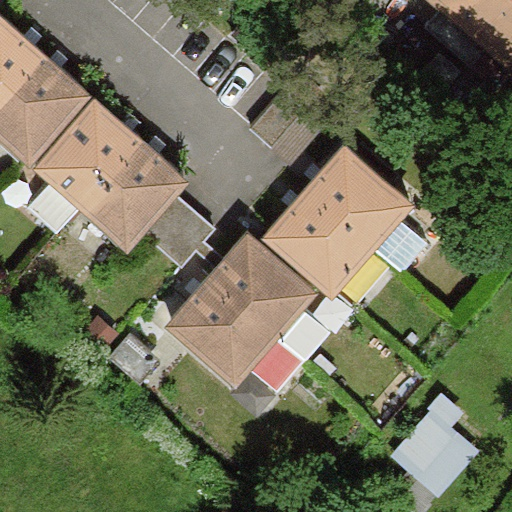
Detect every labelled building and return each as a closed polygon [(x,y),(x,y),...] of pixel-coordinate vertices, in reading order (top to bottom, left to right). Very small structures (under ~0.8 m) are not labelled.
[(495,37),(452,0),(446,0),(427,24),(472,64),(495,37)] [(511,0),(452,0),(495,37),(511,51),(511,0)] [(0,100),(45,50),(0,10),(0,100)] [(45,50),(0,100),(0,131),(32,159),(92,91),(45,50)] [(252,128),(291,161),(324,123),(286,88),(252,128)] [(84,203),(143,135),(97,95),(38,163),(84,203)] [(143,135),(84,203),(133,246),(145,231),(178,194),(192,177),(143,135)] [(307,185),(374,244),(416,197),(349,138),(307,185)] [(374,244),(307,185),(266,232),(333,291),(374,244)] [(216,227),(178,194),(145,231),(183,264),(216,227)] [(210,271),(282,333),(319,288),(246,228),(210,271)] [(282,333),(210,271),(169,321),(241,381),(282,333)] [(161,358),(131,332),(111,356),(141,382),(161,358)] [(447,488),(492,434),(443,393),(397,447),(447,488)]
